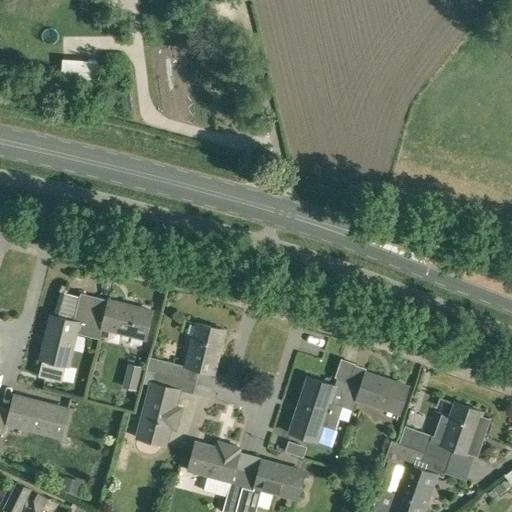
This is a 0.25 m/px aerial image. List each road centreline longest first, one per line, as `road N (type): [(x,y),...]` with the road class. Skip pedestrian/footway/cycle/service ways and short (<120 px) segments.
road 1 (primary): [(275,211),(0,142)]
road 2 (primary): [(275,211),(511,306)]
road 3 (primary): [(511,277),(275,211)]
road 4 (residential): [(511,381),(302,311)]
road 5 (residential): [(253,298),(51,243)]
road 6 (residential): [(272,405),(227,391),(253,298)]
